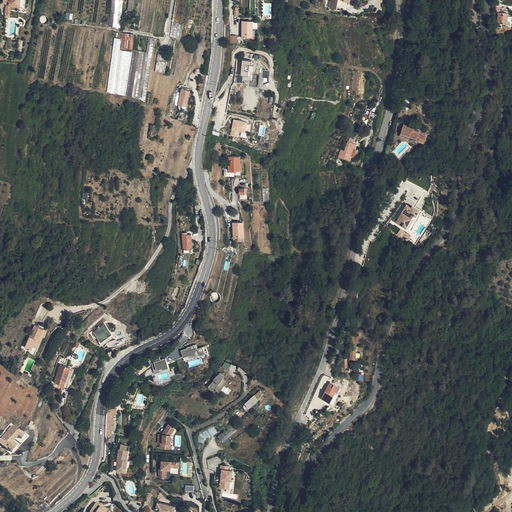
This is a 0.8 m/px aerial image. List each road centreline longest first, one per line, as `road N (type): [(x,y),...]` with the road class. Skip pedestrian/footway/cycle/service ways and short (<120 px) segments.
road 1 (secondary): [(55,511),(89,478),(111,373),(175,330),(208,264),(212,220),(197,153),(220,0)]
road 2 (unclassified): [(487,0),(485,87),(455,158),(448,224),(398,289),(370,398),(323,444),(300,511)]
road 3 (residential): [(269,511),(343,295),(395,85),(398,0)]
road 4 (track): [(511,362),(490,427),(502,482),(481,511)]
